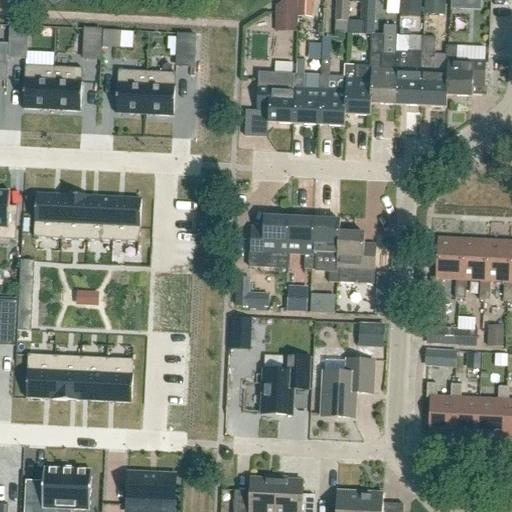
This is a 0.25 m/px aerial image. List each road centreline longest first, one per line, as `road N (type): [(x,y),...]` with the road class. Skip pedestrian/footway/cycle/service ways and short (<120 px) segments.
road 1 (residential): [(391,451),(407,178)]
road 2 (residential): [(0,154),(169,163)]
road 3 (residential): [(0,433),(152,440)]
road 4 (residential): [(407,178),(269,169)]
road 5 (residential): [(391,451),(255,445)]
road 6 (residential): [(407,178),(511,105)]
